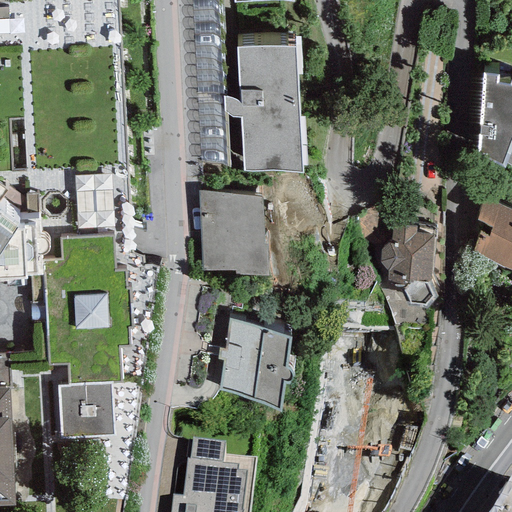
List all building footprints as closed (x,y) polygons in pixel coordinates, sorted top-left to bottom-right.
[(0,0),(0,281),(7,282),(7,278),(24,278),(24,273),(40,273),(39,215),(20,215),(16,220),(0,209),(0,200),(8,190),(0,184),(0,0)] [(294,44),(236,46),(240,100),(223,101),(223,115),(241,115),(243,167),(302,169),(294,44)] [(498,73),(482,72),(482,74),(478,152),(503,165),(511,141),(511,78),(509,83),(497,81),(498,73)] [(262,198),(199,191),(200,271),(234,271),(234,275),(268,275),(267,243),(263,243),(262,198)] [(511,207),(483,196),(473,228),(479,231),(473,251),(511,267),(511,207)] [(416,227),(387,224),(379,299),(406,365),(426,365),(433,296),(429,280),(433,235),(415,231),(416,227)] [(114,234),(58,237),(60,259),(42,260),(43,275),(30,275),(32,303),(45,303),(49,365),(69,364),(70,384),(112,382),(124,381),(122,342),(130,341),(129,326),(135,326),(132,270),(116,271),(114,234)] [(289,336),(229,319),(229,323),(220,394),(280,405),(284,381),(287,381),(291,379),(293,376),(293,372),(292,369),(287,367),(289,336)] [(112,382),(70,384),(56,385),(60,439),(115,435),(112,382)] [(9,387),(0,387),(0,507),(15,506),(9,387)] [(226,457),(194,453),(192,474),(188,474),(183,503),(174,501),(172,511),(245,511),(248,489),(239,488),(239,482),(223,479),(226,457)] [(511,511),(511,493),(500,511),(511,511)]
